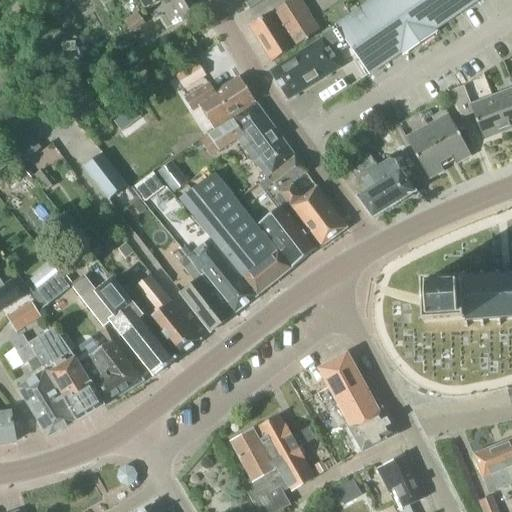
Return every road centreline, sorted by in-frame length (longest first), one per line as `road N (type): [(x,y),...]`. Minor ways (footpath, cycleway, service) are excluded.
road 1 (unclassified): [(511,21),(505,13),(305,148)]
road 2 (residential): [(151,462),(340,310)]
road 3 (primary): [(130,428),(315,282)]
road 4 (unclassified): [(305,148),(213,0)]
road 5 (primary): [(375,246),(511,186)]
road 6 (residential): [(411,434),(340,310)]
road 7 (unclassified): [(375,246),(305,148)]
